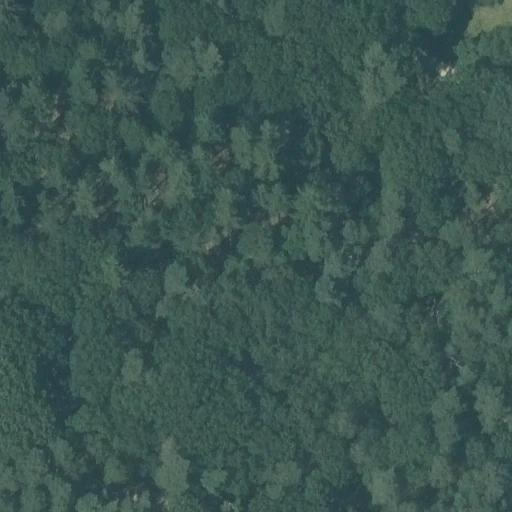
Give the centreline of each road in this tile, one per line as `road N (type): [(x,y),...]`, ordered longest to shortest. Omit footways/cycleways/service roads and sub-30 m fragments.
road 1 (track): [(0,358),(511,237)]
road 2 (track): [(323,0),(511,102)]
road 3 (track): [(0,388),(41,442),(85,478),(156,511)]
